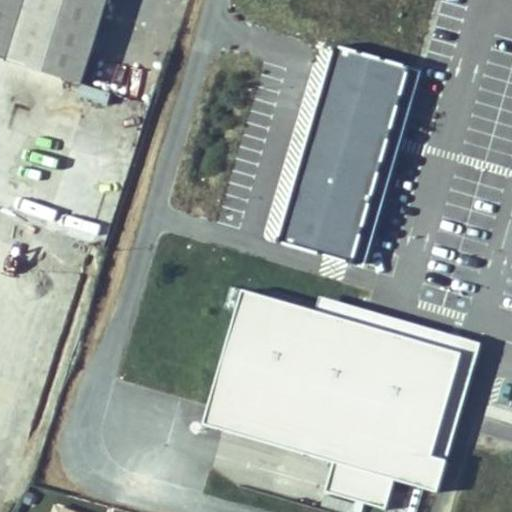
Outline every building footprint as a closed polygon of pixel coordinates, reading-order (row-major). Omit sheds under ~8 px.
[(110,0),(0,0),(0,51),(86,79),(110,0)] [(330,46),(274,235),(364,262),(413,68),(330,46)] [(427,129),(434,110),(419,104),(412,123),(427,129)] [(317,313),(243,292),(205,424),(339,463),(330,493),(388,510),(397,480),(440,493),(468,399),(483,345),(365,311),(321,298),(317,313)] [(325,485),(328,469),(288,460),(284,476),(325,485)]
